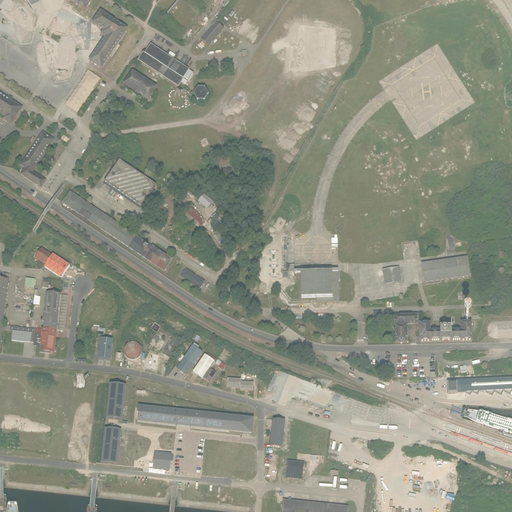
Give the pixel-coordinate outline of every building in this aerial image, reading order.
[(91,0),(70,0),(85,9),(91,0)] [(170,13),(181,0),(173,0),(166,9),(170,13)] [(90,60),(103,69),(121,41),(130,28),(116,19),(101,10),(93,23),(103,30),(101,33),(105,36),(90,60)] [(224,29),(216,22),(201,40),(209,46),(224,29)] [(184,78),(184,77),(190,70),(190,69),(179,62),(173,58),(168,55),(158,48),(151,43),(145,52),(144,51),(143,53),(139,59),(179,86),(184,78)] [(194,72),(190,70),(184,77),(188,80),(194,72)] [(157,86),(133,71),(125,84),(136,91),(149,99),(157,86)] [(206,88),(199,88),(195,94),(198,100),(205,101),(209,94),(206,88)] [(0,113),(4,116),(3,118),(12,124),(13,122),(15,120),(18,115),(24,107),(0,91),(0,113)] [(25,168),(21,174),(39,186),(40,186),(41,187),(46,180),(45,179),(33,171),(35,168),(42,158),(53,142),(54,140),(42,133),(21,165),(25,168)] [(156,186),(120,161),(106,182),(142,207),(156,186)] [(145,258),(153,246),(70,192),(62,204),(145,258)] [(187,212),(202,226),(204,223),(204,218),(191,207),(187,212)] [(153,246),(145,258),(165,272),(173,259),(153,246)] [(45,266),(52,255),(43,248),(35,259),(44,265),(45,266)] [(52,255),(45,266),(44,267),(61,278),(70,265),(53,254),(52,255)] [(421,263),(425,283),(465,276),(471,275),(468,255),(421,263)] [(402,281),(400,265),(383,268),(385,283),(402,281)] [(204,281),(185,269),(180,277),(199,289),(204,281)] [(335,272),(300,272),(301,298),(318,298),(318,302),(339,301),(338,272),(335,272)] [(1,279),(0,278),(0,347),(2,348),(4,330),(4,325),(8,292),(9,280),(1,279)] [(25,288),(34,289),(35,279),(26,279),(25,288)] [(57,331),(61,295),(47,293),(43,329),(57,331)] [(61,295),(57,331),(64,331),(67,295),(61,295)] [(403,343),(407,343),(406,324),(416,323),(416,315),(395,316),(396,344),(400,344),(401,344),(402,344),(403,343)] [(463,330),(453,330),(453,324),(442,325),(443,330),(433,330),(433,322),(421,322),(422,341),(475,340),(474,322),(463,322),(463,330)] [(42,334),(43,329),(4,325),(4,330),(13,331),(32,333),(42,334)] [(57,333),(57,331),(43,329),(42,334),(41,346),(40,352),(47,353),(55,354),(57,333)] [(31,343),(32,333),(13,331),(12,340),(27,342),(31,343)] [(41,346),(42,334),(32,333),(31,343),(34,343),(34,346),(41,346)] [(111,360),(113,340),(100,338),(98,358),(104,359),(111,360)] [(132,343),(128,345),(126,347),(125,350),(125,354),(126,357),(128,360),(131,361),(134,362),(138,361),(140,359),(142,356),(143,353),(143,349),(141,346),(138,344),(135,343),(132,343)] [(187,356),(185,358),(195,365),(204,353),(194,346),(187,356)] [(206,355),(195,372),(205,379),(216,362),(206,355)] [(185,358),(178,369),(188,376),(195,365),(185,358)] [(212,369),(205,379),(211,383),(218,373),(215,372),(212,369)] [(241,379),(228,378),(228,388),(241,388),(241,379)] [(478,398),(480,395),(490,394),(495,397),(497,394),(499,394),(504,397),(506,393),(507,393),(511,396),(511,378),(454,383),(455,397),(460,396),(465,396),(470,399),(472,396),(473,396),(478,398)] [(254,382),(242,382),(241,391),(254,392),(254,382)] [(123,422),(127,384),(110,383),(106,420),(115,421),(123,422)] [(140,405),(139,422),(186,427),(255,434),(257,417),(140,405)] [(272,430),(271,447),(282,448),(285,421),(273,420),(272,430)] [(119,465),(123,428),(115,428),(106,427),(102,463),(119,465)] [(472,432),(470,437),(500,448),(502,442),(472,432)] [(254,441),(238,439),(236,464),(252,465),(253,453),(254,441)] [(173,470),(174,453),(155,451),(154,469),(173,470)] [(288,461),(287,478),(303,479),(304,463),(288,461)] [(321,486),(338,488),(339,478),(336,477),(335,484),(321,483),(321,486)] [(282,500),(281,511),(348,511),(349,507),(311,503),(282,500)]
